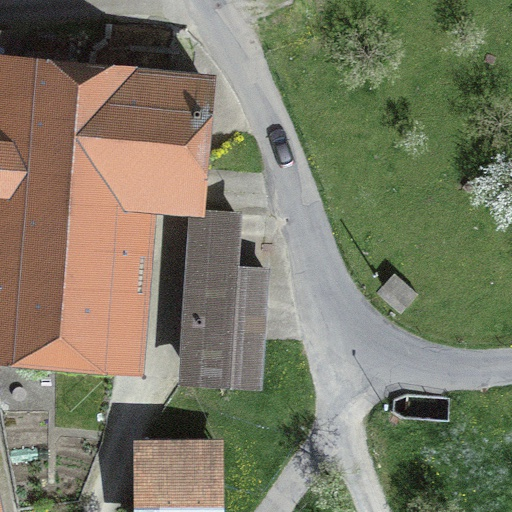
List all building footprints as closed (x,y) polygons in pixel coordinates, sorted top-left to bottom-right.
[(0,36),(0,64),(10,66),(12,38),(0,36)] [(31,42),(29,67),(68,70),(70,45),(31,42)] [(208,82),(68,70),(29,67),(21,67),(0,332),(0,337),(121,347),(132,204),(198,209),(208,82)] [(189,375),(255,378),(262,269),(231,267),(235,213),(200,211),(189,375)] [(141,447),(141,511),(210,511),(210,447),(141,447)]
